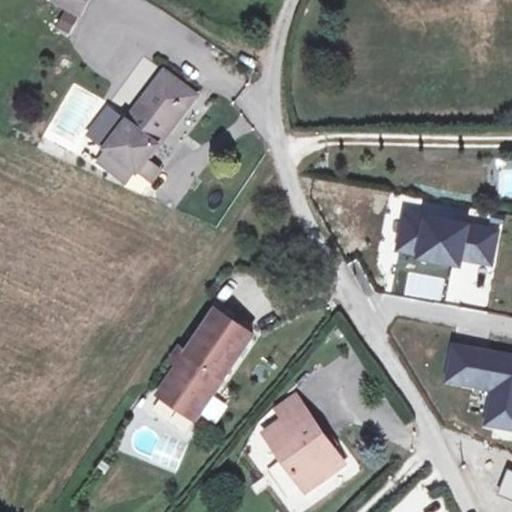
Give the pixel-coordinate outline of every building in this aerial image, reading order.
[(85,0),(50,0),(50,3),(75,17),(85,0)] [(201,92),(163,71),(124,138),(115,154),(145,172),(161,181),(169,165),(159,159),(201,92)] [(115,154),(124,138),(107,128),(97,144),(115,154)] [(145,172),(115,154),(107,168),(137,185),(145,172)] [(252,342),(217,316),(187,358),(177,373),(158,399),(179,415),(186,406),(200,416),(252,342)] [(170,368),(177,373),(187,358),(180,354),(170,368)] [(200,416),(186,406),(179,415),(194,425),(200,416)] [(291,415),(281,406),(265,423),(274,432),(291,415)] [(342,465),(291,415),(274,432),(257,450),(280,472),(284,469),(295,480),(292,484),(308,499),(342,465)]
